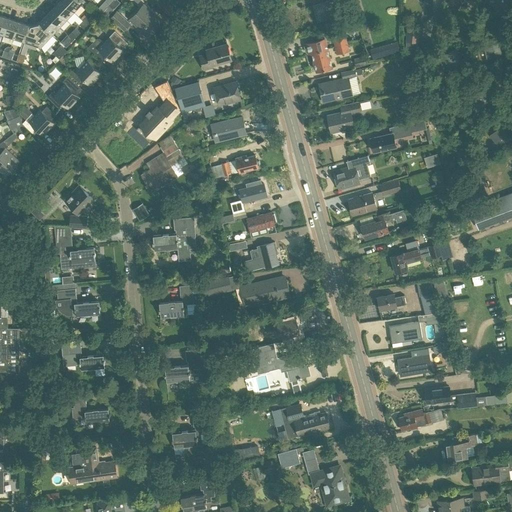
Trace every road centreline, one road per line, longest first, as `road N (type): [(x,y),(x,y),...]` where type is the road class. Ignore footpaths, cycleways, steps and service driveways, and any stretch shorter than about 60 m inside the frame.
road 1 (primary): [(368,391),(255,0)]
road 2 (residential): [(158,511),(122,195),(86,144)]
road 3 (residential): [(156,69),(140,55),(50,150)]
road 4 (primary): [(399,511),(368,391)]
